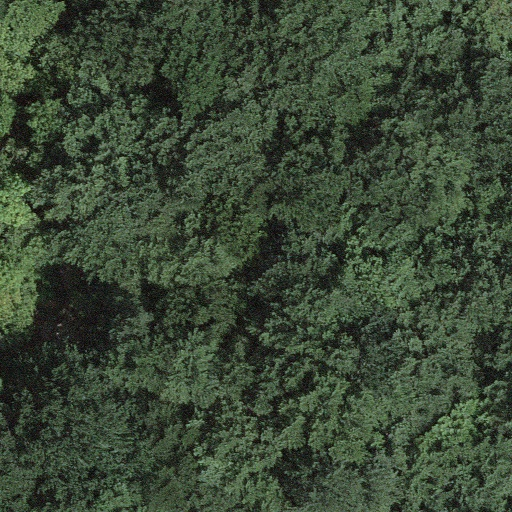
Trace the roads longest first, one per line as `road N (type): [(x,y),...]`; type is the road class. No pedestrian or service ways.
road 1 (track): [(0,258),(45,348),(75,340),(48,174),(63,0)]
road 2 (track): [(444,0),(511,168)]
